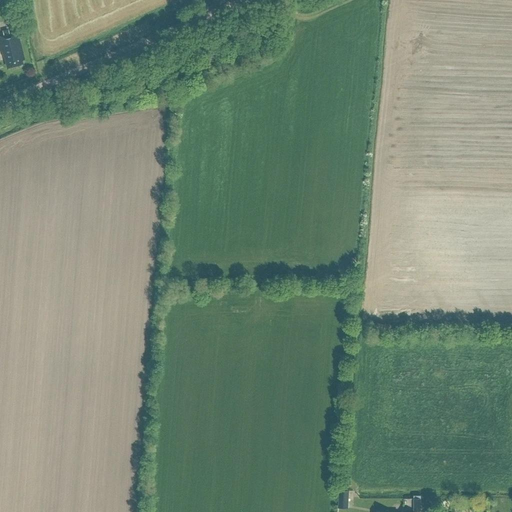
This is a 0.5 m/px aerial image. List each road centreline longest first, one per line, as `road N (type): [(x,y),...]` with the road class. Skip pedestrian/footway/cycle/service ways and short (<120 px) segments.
road 1 (unclassified): [(0,103),(245,0)]
road 2 (track): [(202,0),(117,38),(101,60)]
